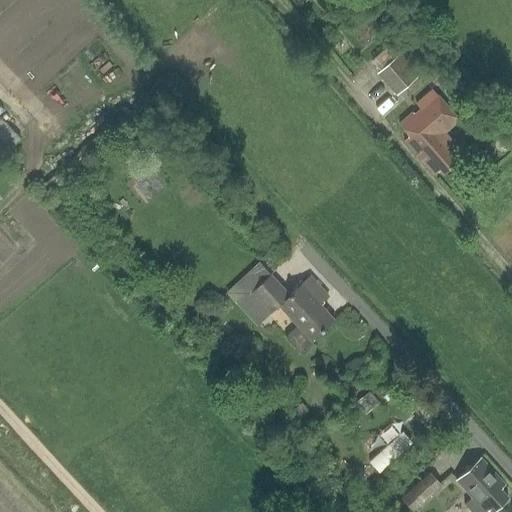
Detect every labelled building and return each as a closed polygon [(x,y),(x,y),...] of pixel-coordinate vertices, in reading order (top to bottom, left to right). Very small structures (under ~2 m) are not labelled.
[(398,52),(380,68),(400,90),(418,74),(398,52)] [(402,124),(411,135),(404,141),(434,175),(440,170),(444,175),(457,163),(464,156),(444,134),(459,121),(446,107),(432,90),(416,105),(420,110),(414,116),(412,113),(399,125),(400,126),(402,124)] [(270,276),(249,295),(269,316),(279,307),(298,328),(286,338),(300,354),(304,355),(312,347),(312,342),(335,321),(320,306),(329,297),(310,277),(289,297),(270,276)] [(366,414),(379,403),(369,392),(356,403),(366,414)] [(481,459),(457,481),(472,498),(464,505),(470,511),(486,511),(490,509),(492,511),(493,511),(508,499),(497,487),(502,482),(481,459)] [(411,511),(439,488),(428,475),(399,500),(409,511),(411,511)]
